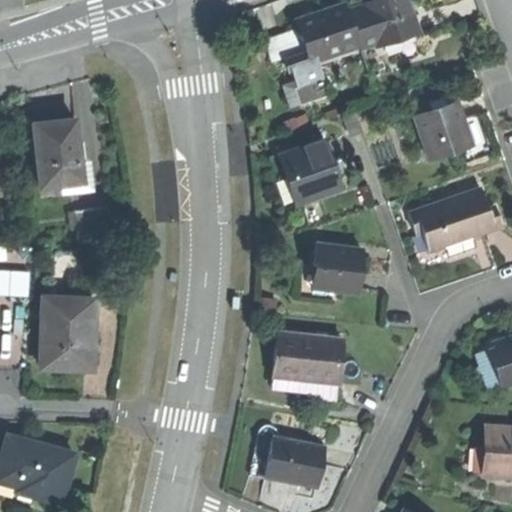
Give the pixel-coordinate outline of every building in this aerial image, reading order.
[(366,0),(367,2),(351,8),(364,43),(365,47),(382,41),(383,45),(423,31),(412,0),(366,0)] [(351,8),(349,2),(322,11),(301,19),(306,33),(303,34),(310,52),(312,58),(320,55),(330,52),(331,55),(364,43),(351,8)] [(333,92),(320,55),(312,58),(310,52),(293,58),(300,79),(308,101),(333,92)] [(293,106),(308,101),(300,79),(286,84),(293,106)] [(417,114),(431,156),(467,144),(474,141),(466,116),(460,99),(417,114)] [(480,111),(466,116),(474,141),(467,144),(471,156),(493,148),(485,126),(480,111)] [(33,126),(39,190),(61,187),(77,186),(74,163),(79,163),(75,122),(52,124),(33,126)] [(287,153),(304,201),(331,191),(347,186),(330,138),(287,153)] [(299,203),(304,201),(287,153),(282,155),(299,203)] [(86,162),(79,163),(74,163),(77,186),(61,187),(62,195),(89,192),(86,162)] [(484,185),(412,211),(420,233),(427,230),(433,249),(448,243),(474,234),(504,223),(497,203),(491,205),(484,185)] [(73,215),(77,245),(110,241),(106,211),(73,215)] [(478,246),(474,234),(448,243),(453,255),(467,250),(478,246)] [(366,247),(320,243),(318,263),(324,264),(322,286),(362,290),(364,270),(366,247)] [(42,299),(39,370),(58,371),(84,372),(85,333),(92,334),(93,301),(42,299)] [(347,337),(280,331),(276,372),(343,379),(345,360),(347,337)] [(511,332),(492,339),(499,360),(494,361),(502,385),(511,381),(511,332)] [(491,388),(502,385),(494,361),(489,346),(478,350),(483,366),(476,368),(478,373),(485,371),(491,388)] [(341,396),(343,379),(276,372),(275,384),(311,387),(311,393),(341,396)] [(251,472),(268,476),(276,435),(272,424),(259,432),(251,472)] [(511,424),(486,424),(485,445),(493,445),(492,475),(511,475),(511,424)] [(268,476),(319,486),(323,465),(327,445),(276,435),(268,476)] [(75,456),(7,437),(0,461),(0,462),(0,483),(19,489),(20,485),(38,490),(36,499),(61,507),(75,456)] [(475,470),(484,470),(485,445),(476,444),(475,470)] [(484,475),(492,475),(493,445),(485,445),(484,470),(484,475)]
